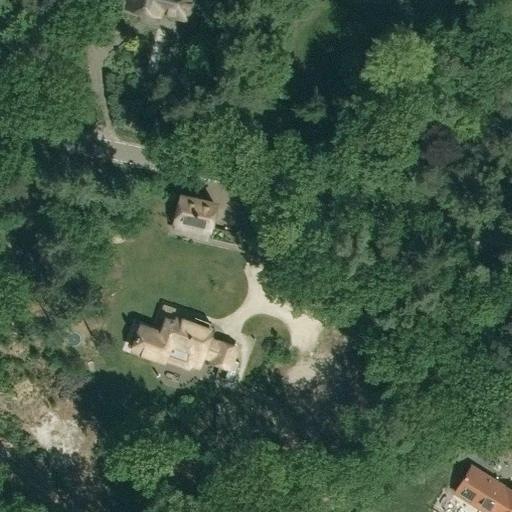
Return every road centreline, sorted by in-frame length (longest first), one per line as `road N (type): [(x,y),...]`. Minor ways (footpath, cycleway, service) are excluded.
road 1 (tertiary): [(511,237),(0,127)]
road 2 (track): [(194,511),(392,428),(511,392)]
